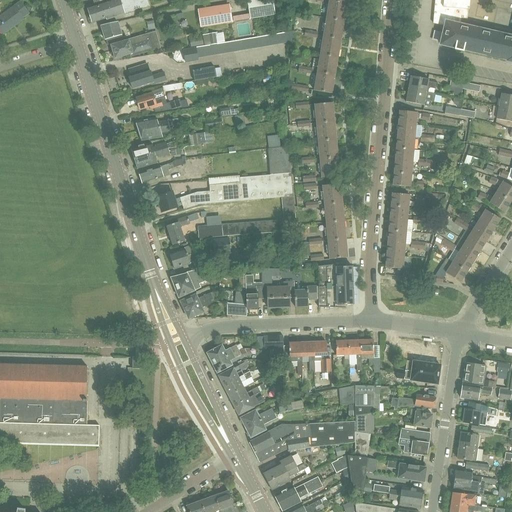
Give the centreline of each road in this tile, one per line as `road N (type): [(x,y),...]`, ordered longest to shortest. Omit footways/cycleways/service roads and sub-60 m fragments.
road 1 (residential): [(370,321),(393,0)]
road 2 (secondary): [(152,279),(76,41)]
road 3 (secondary): [(152,279),(180,366),(235,456)]
road 4 (residential): [(182,338),(219,326),(370,321)]
road 5 (residential): [(433,511),(460,333)]
road 6 (secondary): [(235,456),(182,338)]
